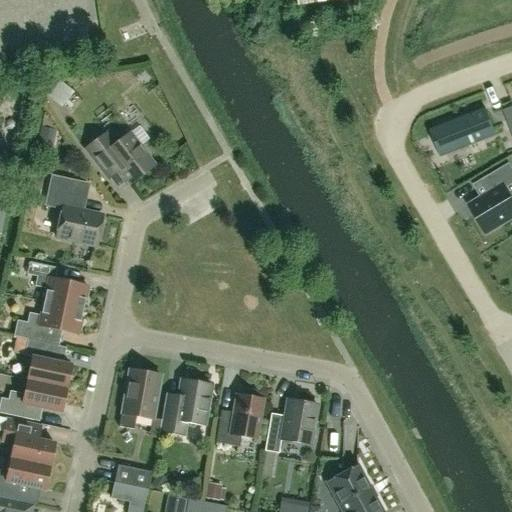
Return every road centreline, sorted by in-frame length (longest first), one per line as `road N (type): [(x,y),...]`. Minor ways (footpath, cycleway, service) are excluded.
road 1 (residential): [(419,511),(353,387),(335,373),(112,331)]
road 2 (residential): [(112,331),(136,222),(205,178)]
road 3 (residential): [(77,511),(112,331)]
road 4 (residential): [(511,64),(398,109),(387,132)]
